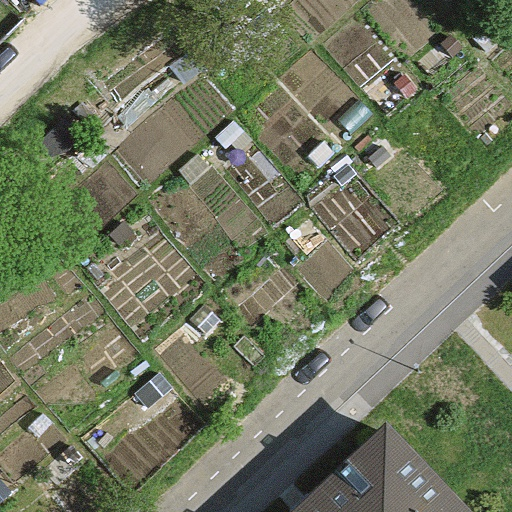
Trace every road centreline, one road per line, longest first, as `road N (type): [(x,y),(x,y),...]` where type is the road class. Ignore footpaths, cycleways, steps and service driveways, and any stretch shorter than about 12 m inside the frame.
road 1 (residential): [(186,511),(511,204)]
road 2 (residential): [(0,82),(88,0)]
